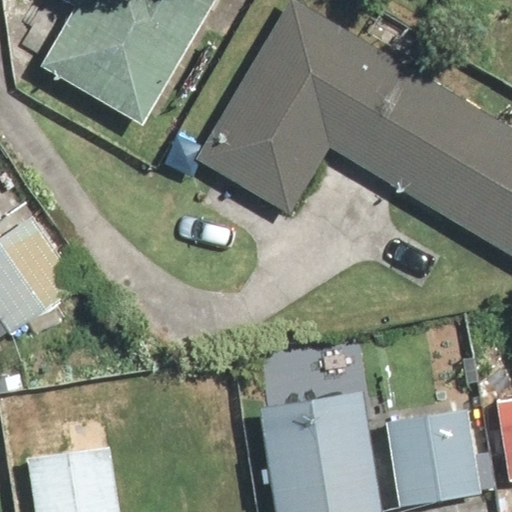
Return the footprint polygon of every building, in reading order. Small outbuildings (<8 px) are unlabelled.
[(76,0),(90,8),(54,66),(155,128),(232,0),(76,0)] [(511,124),(300,0),(203,165),(297,220),(340,146),(511,247),(511,124)] [(48,209),(0,239),(0,311),(16,336),(97,285),(48,209)] [(396,511),(377,391),(271,408),(287,511),(396,511)] [(483,403),(389,419),(404,506),(497,489),(483,403)] [(130,511),(120,447),(34,462),(42,511),(130,511)]
